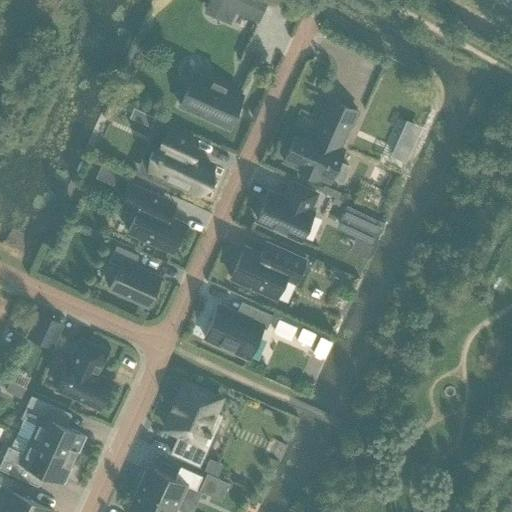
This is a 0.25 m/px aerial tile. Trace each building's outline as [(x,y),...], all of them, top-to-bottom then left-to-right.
[(236,13),(257,22),(267,0),(211,0),(205,13),(224,21),(230,7),(237,10),(236,13)] [(242,95),(194,73),(179,106),(227,128),(242,95)] [(357,111),(328,98),(317,124),(319,125),(314,136),(304,132),(301,139),(294,136),(283,161),(299,168),(298,170),(315,178),(316,176),(328,182),(330,177),(341,182),(348,166),(337,161),(343,149),(339,147),(349,125),(350,126),(357,111)] [(131,117),(151,125),(154,118),(135,109),(131,117)] [(194,139),(159,123),(137,173),(167,187),(170,181),(198,194),(211,164),(187,154),(194,139)] [(394,154),(405,160),(414,139),(403,134),(394,154)] [(316,194),(291,182),(286,192),(288,193),(285,199),(269,192),(256,219),(300,239),(312,212),(308,210),(316,194)] [(169,215),(174,202),(133,184),(122,208),(136,214),(128,232),(171,252),(185,223),(169,215)] [(385,223),(347,207),(337,230),(375,246),(385,223)] [(295,283),(306,258),(266,241),(260,253),(244,246),(230,278),(276,298),(285,279),(295,283)] [(138,255),(116,245),(111,256),(121,261),(109,287),(147,305),(160,278),(133,266),(138,255)] [(266,329),(272,315),(249,304),(244,317),(218,305),(204,336),(249,357),(263,327),(266,329)] [(64,325),(37,313),(25,340),(52,352),(64,325)] [(290,336),(294,326),(280,320),(275,329),(290,336)] [(309,344),(313,335),(302,330),(298,339),(309,344)] [(323,357),(329,342),(320,338),(313,353),(323,357)] [(80,339),(70,362),(69,361),(56,389),(98,408),(111,380),(96,374),(99,367),(106,351),(107,351),(80,339)] [(214,412),(221,398),(185,382),(178,398),(177,398),(171,411),(172,411),(164,428),(179,434),(171,453),(191,462),(199,444),(200,444),(205,432),(209,433),(210,431),(214,433),(222,415),(214,412)] [(24,401),(27,391),(12,386),(8,396),(24,401)] [(63,409),(31,395),(21,417),(36,424),(30,438),(73,458),(76,450),(79,451),(86,435),(55,421),(61,410),(63,410),(63,409)] [(73,458),(30,438),(24,453),(8,446),(0,463),(0,468),(30,482),(31,481),(29,480),(34,469),(65,483),(72,466),(70,465),(73,458)] [(214,464),(199,495),(223,507),(231,489),(219,483),(225,470),(214,464)] [(174,478),(147,466),(136,490),(176,508),(187,485),(196,489),(202,476),(180,466),(174,478)] [(51,511),(52,510),(7,489),(0,504),(0,511),(51,511)] [(174,511),(176,508),(136,490),(126,511),(174,511)]
